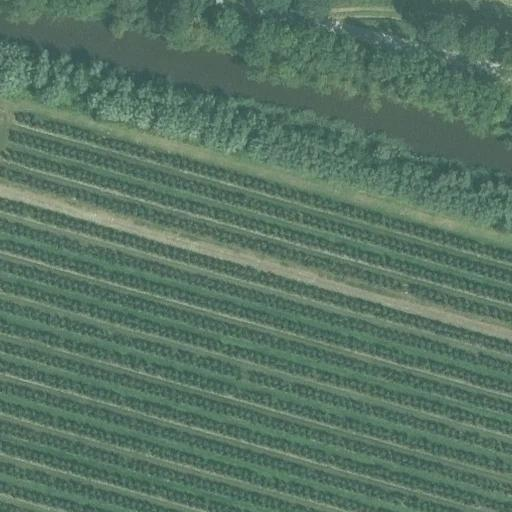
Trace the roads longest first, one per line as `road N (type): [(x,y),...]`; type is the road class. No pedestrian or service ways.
road 1 (track): [(511,337),(0,192)]
road 2 (unclassified): [(511,76),(221,0)]
road 3 (track): [(309,22),(383,15),(511,32)]
